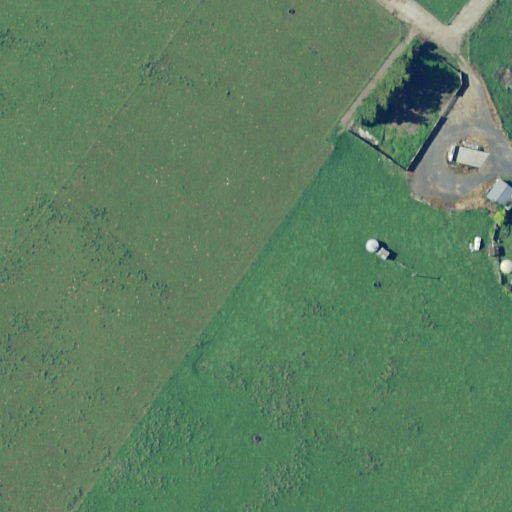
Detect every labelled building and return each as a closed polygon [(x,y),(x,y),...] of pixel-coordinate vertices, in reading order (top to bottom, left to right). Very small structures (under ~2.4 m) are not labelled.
[(431,94),(436,98),(431,104),(436,108),(430,115),(443,125),(469,93),(446,75),(431,94)] [(404,113),(374,153),(390,165),(406,143),(421,154),(432,140),(424,135),(428,130),(404,113)] [(483,157),(452,149),(448,162),(479,170),(483,157)] [(511,203),(511,191),(496,180),(484,198),(505,213),(511,203)] [(370,239),(367,240),(366,240),(365,241),(364,242),(363,243),(362,244),(362,245),(362,247),(362,248),(362,249),(362,251),(363,252),(364,253),(365,254),(366,254),(368,255),(369,255),(370,255),(372,255),(373,254),(374,254),(375,253),(376,252),(377,251),(377,249),(377,248),(377,246),(377,245),(377,244),(376,243),(375,242),(374,241),(373,240),(372,240),(370,239)] [(389,254),(380,247),(373,256),(382,263),(389,254)] [(503,259),(500,260),(499,260),(497,261),(496,262),(495,263),(495,265),(494,266),(494,268),(494,269),(495,271),(495,272),(496,274),(497,275),(498,276),(500,276),(501,277),(503,277),(504,277),(506,276),(507,276),(509,275),(510,274),(511,272),(511,271),(511,270),(511,268),(511,267),(511,265),(511,264),(510,262),(509,261),(507,260),(506,260),(505,259),(503,259)]
